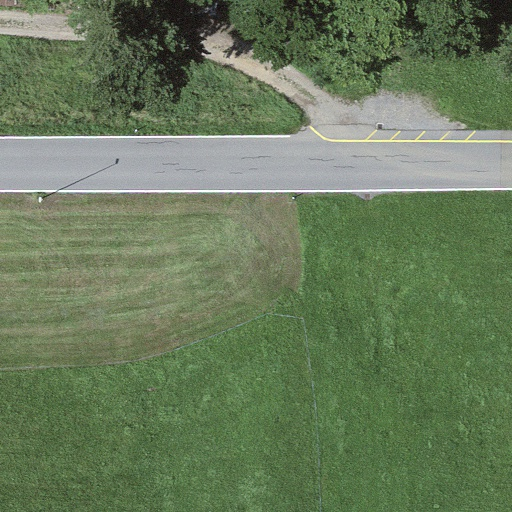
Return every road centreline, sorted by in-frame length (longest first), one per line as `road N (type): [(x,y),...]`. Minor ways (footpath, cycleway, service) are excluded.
road 1 (tertiary): [(0,165),(511,167)]
road 2 (track): [(338,165),(336,127),(286,76),(114,29),(0,24)]
